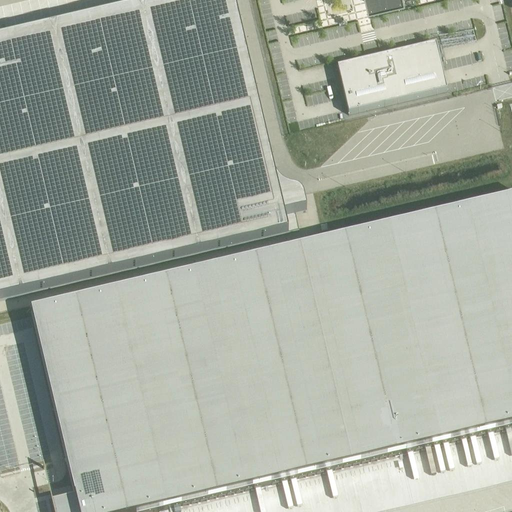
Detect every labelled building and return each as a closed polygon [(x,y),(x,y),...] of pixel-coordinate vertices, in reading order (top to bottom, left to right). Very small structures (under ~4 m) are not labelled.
[(178,0),(6,40),(0,41),(0,301),(299,232),(295,215),(307,212),(304,201),(303,199),(302,197),(301,195),(300,194),(298,193),(296,192),(294,191),(292,191),(290,191),(288,190),(286,189),(285,188),(283,187),(281,186),(280,185),(279,183),(278,182),(277,180),(275,177),(273,169),(233,0),(178,0)] [(432,6),(374,16),(376,26),(406,20),(405,14),(412,12),(413,15),(424,13),(424,12),(433,10),(432,6)] [(299,38),(303,46),(318,38),(315,31),(299,38)] [(436,46),(337,69),(348,116),(447,92),(436,46)] [(511,200),(31,314),(75,498),(61,501),(51,503),(53,511),(158,511),(511,428),(511,200)]
